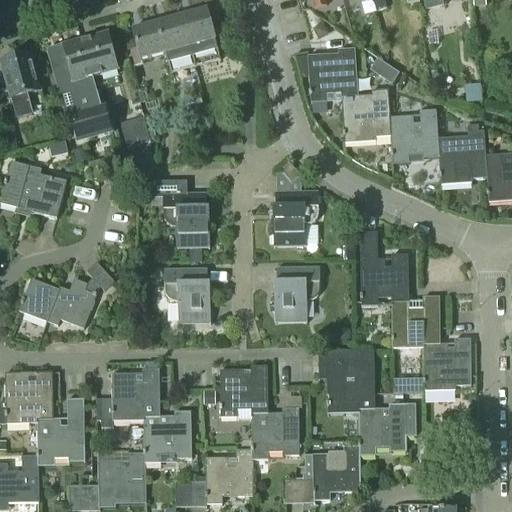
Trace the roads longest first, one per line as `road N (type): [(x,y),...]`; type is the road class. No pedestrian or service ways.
road 1 (residential): [(0,362),(309,357)]
road 2 (residential): [(489,489),(487,241)]
road 3 (residential): [(295,135),(339,180),(487,241)]
road 4 (residential): [(244,320),(239,192),(295,135)]
road 5 (residential): [(258,0),(295,135)]
road 6 (residential): [(489,489),(402,496),(364,511)]
